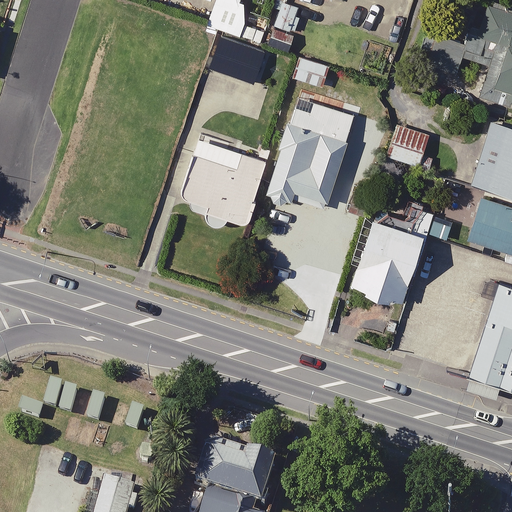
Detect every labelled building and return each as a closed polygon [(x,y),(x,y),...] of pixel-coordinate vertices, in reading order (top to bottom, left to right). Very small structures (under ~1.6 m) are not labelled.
[(257,40),(261,27),(247,22),(254,1),(249,0),(218,0),(219,0),(211,24),(257,40)] [(304,7),(286,1),(279,26),(297,31),(304,7)] [(511,10),(492,4),(484,31),(474,28),(468,44),(429,32),(420,61),(461,73),(466,56),(492,64),(482,95),(511,104),(511,102),(511,10)] [(304,56),(298,77),(294,75),(290,86),(301,89),(305,79),(324,85),(330,65),(304,56)] [(299,105),(297,111),(291,109),(284,137),(289,138),(285,153),(280,151),(277,160),(283,162),(279,175),(273,173),(269,187),(275,189),(273,195),(295,201),(296,198),(333,208),(364,97),(334,89),(329,106),(311,101),(309,108),(299,105)] [(437,155),(427,151),(433,133),(401,122),(390,155),(419,165),(432,170),(437,155)] [(511,127),(495,122),(476,184),(511,194),(511,127)] [(186,196),(196,199),(193,207),(210,213),(208,220),(228,226),(230,218),(252,224),(272,160),(247,153),(242,168),(199,155),(186,196)] [(511,204),(487,196),(473,239),(511,251),(511,204)] [(511,378),(511,303),(479,294),(449,394),(502,410),(511,378)] [(272,511),(286,468),(216,447),(203,489),(214,492),(207,511),(272,511)] [(138,511),(149,482),(113,471),(100,511),(138,511)]
